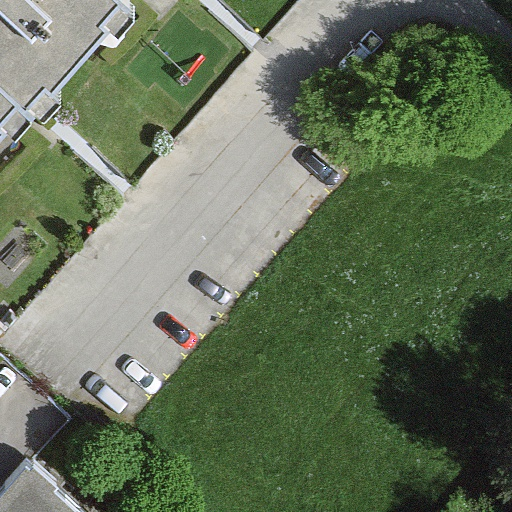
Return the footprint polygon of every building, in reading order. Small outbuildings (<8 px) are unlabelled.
[(130,7),(122,0),(0,0),(0,89),(22,109),(31,117),(130,7)] [(133,179),(249,47),(195,0),(177,0),(69,123),(133,179)] [(223,0),(262,33),(290,0),(223,0)] [(0,89),(0,133),(22,109),(0,89)] [(0,323),(2,326),(119,194),(55,138),(0,200),(0,323)] [(80,511),(27,464),(0,493),(0,511),(80,511)]
